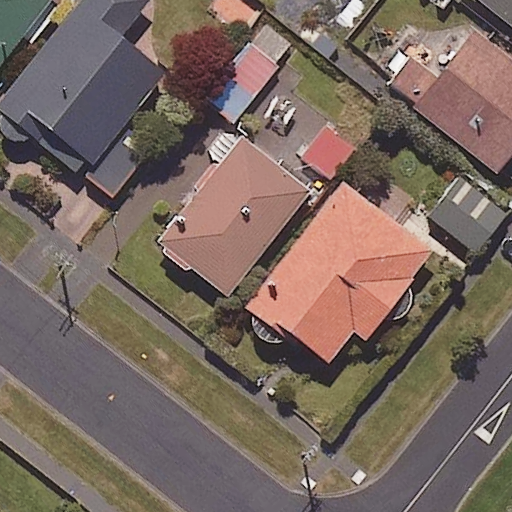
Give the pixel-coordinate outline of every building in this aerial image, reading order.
[(138,0),(70,0),(0,86),(0,108),(76,170),(159,67),(114,31),(138,0)] [(0,0),(0,47),(37,0),(0,0)] [(257,10),(247,0),(216,0),(211,6),(235,31),(257,10)] [(511,0),(474,0),(511,29),(511,0)] [(293,46),(262,20),(200,93),(230,119),(293,46)] [(511,151),(511,62),(471,29),(409,106),(494,174),(511,151)] [(352,145),(323,123),(299,154),(327,176),(352,145)] [(154,235),(162,241),(157,247),(182,267),(187,261),(223,289),(305,185),(236,131),(154,235)] [(506,207),(463,171),(428,212),(471,248),(506,207)] [(284,330),(321,359),(349,323),(360,331),(376,309),(380,311),(384,312),(388,312),(392,312),(396,311),(399,309),(403,307),(406,304),(408,300),(409,297),(410,293),(411,289),(410,285),(409,281),(407,277),(405,274),(404,273),(426,244),(338,176),(243,299),(243,303),(243,307),(243,312),(245,316),(247,320),(249,323),(252,326),(255,329),(259,331),(263,332),(268,333),(272,334),(276,333),(280,332),(284,330)]
